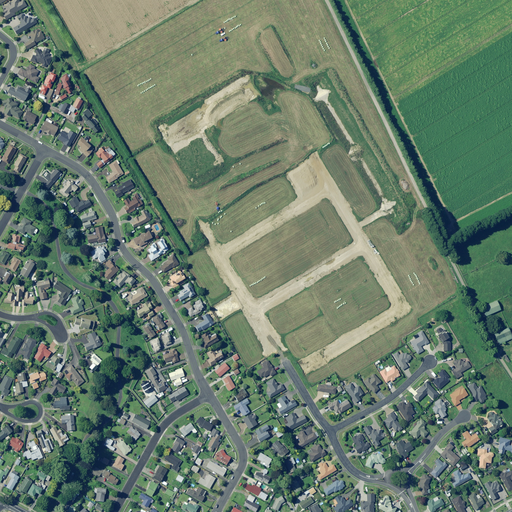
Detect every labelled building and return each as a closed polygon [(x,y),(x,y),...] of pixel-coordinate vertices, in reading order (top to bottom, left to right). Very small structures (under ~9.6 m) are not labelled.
[(21,0),(20,1),(19,0),(18,0),(13,0),(12,2),(10,1),(2,5),(2,9),(4,13),(3,14),(6,20),(15,15),(14,13),(26,6),(22,0),(21,0)] [(23,16),(22,13),(17,16),(21,23),(13,28),(17,35),(37,23),(34,18),(32,19),(30,16),(27,18),(25,15),(23,16)] [(36,29),(26,34),(29,40),(28,40),(29,41),(24,44),(27,49),(35,45),(35,43),(44,38),(40,30),(38,32),(36,29)] [(48,56),(49,54),(43,51),(41,53),(38,48),(34,51),(36,53),(34,54),(33,55),(30,61),(36,63),(37,62),(42,64),(41,66),(46,68),(51,58),(48,56)] [(29,64),(27,68),(22,65),(21,68),(17,74),(23,78),(24,77),(36,83),(42,72),(34,68),(34,67),(29,64)] [(39,91),(46,94),(48,91),(46,91),(48,88),(50,89),(56,75),(50,72),(45,81),(48,82),(46,86),(42,84),(39,91)] [(69,79),(66,74),(59,78),(61,81),(59,83),(54,94),(58,95),(62,86),(62,85),(68,95),(72,92),(70,88),(71,87),(67,80),(69,79)] [(25,89),(18,85),(16,89),(13,87),(12,88),(10,87),(7,93),(14,96),(14,94),(25,100),(30,90),(26,88),(25,89)] [(72,106),(64,102),(63,105),(60,103),(57,110),(66,115),(68,110),(73,113),(75,108),(78,110),(82,101),(80,100),(81,98),(78,97),(77,99),(77,98),(72,106)] [(11,101),(10,98),(1,101),(5,110),(3,113),(9,117),(11,114),(19,119),(23,112),(20,110),(20,109),(16,106),(17,104),(11,101)] [(91,115),(92,115),(87,109),(83,112),(85,114),(81,117),(84,121),(83,122),(90,130),(92,128),(95,133),(100,129),(96,125),(97,124),(95,120),(94,121),(92,119),(93,118),(91,115)] [(36,116),(25,111),(23,117),(22,120),(33,124),(36,116)] [(51,135),(54,137),(57,131),(56,131),(58,127),(51,124),(52,122),(46,119),(41,129),(45,131),(44,132),(50,136),(51,135)] [(70,131),(70,130),(65,127),(63,131),(62,130),(57,139),(64,143),(63,144),(69,147),(76,134),(70,131)] [(94,148),(82,137),(80,139),(81,140),(77,144),(81,147),(77,152),(85,159),(92,152),(91,151),(94,148)] [(13,145),(10,143),(1,160),(7,164),(16,148),(13,146),(13,145)] [(104,151),(101,148),(94,153),(101,161),(96,165),(99,168),(113,157),(112,156),(115,154),(111,150),(108,153),(105,150),(104,151)] [(26,157),(20,154),(14,165),(15,166),(13,170),(18,173),(26,157)] [(117,178),(124,174),(118,165),(119,164),(117,160),(112,163),(108,165),(113,172),(110,174),(110,175),(105,178),(109,184),(117,178)] [(61,174),(55,169),(49,176),(47,174),(44,178),(47,181),(43,185),(48,189),(61,174)] [(67,182),(65,180),(62,183),(65,185),(61,191),(68,196),(69,194),(68,194),(70,191),(71,192),(72,190),(74,192),(78,187),(68,180),(67,182)] [(133,187),(129,180),(122,184),(122,185),(117,187),(118,190),(114,192),(117,198),(122,195),(122,194),(133,187)] [(143,204),(136,193),(132,196),(134,200),(131,202),(128,198),(125,200),(127,203),(125,205),(127,207),(124,209),(127,213),(129,212),(129,213),(135,210),(135,209),(143,204)] [(79,202),(75,196),(72,198),(74,200),(68,202),(72,209),(74,207),(77,212),(85,208),(86,208),(91,205),(88,199),(84,202),(83,200),(79,202)] [(141,212),(142,215),(138,217),(137,216),(133,218),(135,221),(131,223),(134,228),(136,226),(138,229),(140,228),(139,226),(150,220),(144,210),(141,212)] [(96,219),(93,211),(80,216),(84,229),(91,226),(89,221),(96,219)] [(36,228),(22,220),(16,231),(24,235),(25,232),(27,233),(26,235),(30,237),(36,228)] [(105,242),(102,226),(94,228),(96,234),(87,236),(88,243),(98,241),(98,243),(105,242)] [(152,238),(148,231),(139,235),(139,236),(133,240),(136,246),(138,244),(140,247),(147,243),(146,240),(152,238)] [(20,236),(12,235),(12,238),(13,238),(12,242),(19,243),(20,236)] [(165,252),(168,249),(164,242),(165,241),(163,239),(162,240),(161,238),(159,240),(159,241),(157,242),(161,248),(157,250),(156,248),(157,247),(156,246),(154,243),(150,246),(151,248),(148,250),(150,254),(148,256),(151,261),(165,252)] [(105,259),(103,256),(105,254),(104,253),(107,252),(104,248),(101,250),(99,247),(90,252),(93,256),(92,257),(94,259),(97,257),(100,263),(105,259)] [(9,254),(2,250),(0,255),(0,263),(3,265),(9,254)] [(179,264),(173,255),(167,258),(168,260),(163,263),(164,264),(160,267),(163,273),(172,267),(172,268),(179,264)] [(11,263),(8,269),(14,272),(21,261),(13,257),(10,263),(11,263)] [(34,264),(28,260),(20,274),(26,278),(34,264)] [(114,266),(109,260),(105,264),(109,268),(104,272),(105,273),(103,275),(108,280),(119,270),(115,265),(114,266)] [(185,278),(180,270),(169,277),(171,280),(170,280),(173,284),(171,285),(173,288),(178,285),(177,283),(185,278)] [(10,273),(6,271),(3,276),(5,277),(3,281),(8,283),(12,276),(9,275),(10,273)] [(129,276),(125,272),(122,275),(120,274),(117,277),(118,279),(117,280),(116,279),(113,282),(119,288),(125,282),(130,286),(134,282),(128,276),(129,276)] [(48,280),(38,283),(36,283),(40,300),(47,298),(45,292),(44,292),(44,290),(48,289),(48,288),(50,287),(48,280)] [(57,302),(63,306),(66,301),(68,302),(72,295),(69,294),(71,290),(57,281),(53,288),(61,293),(59,296),(60,297),(57,302)] [(195,295),(188,283),(183,286),(184,289),(179,292),(180,294),(177,295),(181,301),(189,296),(190,298),(195,295)] [(16,300),(16,302),(20,302),(20,297),(22,297),(22,290),(24,290),(24,286),(15,286),(15,289),(16,289),(16,296),(17,296),(16,300)] [(139,301),(148,296),(145,290),(143,290),(142,287),(135,291),(135,290),(130,293),(131,295),(129,295),(128,293),(124,296),(125,298),(125,299),(127,302),(129,301),(131,306),(139,302),(139,301)] [(16,302),(16,300),(14,300),(14,294),(7,293),(7,298),(4,298),(4,304),(11,304),(11,306),(16,306),(16,302)] [(33,293),(25,293),(25,297),(24,296),(24,300),(22,300),(21,306),(26,306),(26,301),(33,301),(33,293)] [(72,315),(83,310),(83,309),(84,308),(82,304),(83,304),(81,299),(79,300),(78,296),(70,299),(74,307),(69,309),(72,315)] [(200,312),(206,309),(204,305),(205,304),(204,301),(203,301),(202,299),(201,300),(194,302),(195,304),(192,306),(193,307),(185,310),(188,318),(198,313),(197,311),(199,310),(200,312)] [(500,310),(496,301),(482,307),(486,316),(500,310)] [(152,308),(150,303),(148,304),(147,302),(142,304),(144,307),(136,311),(140,317),(147,313),(149,317),(154,315),(150,309),(152,308)] [(166,324),(159,313),(151,318),(158,329),(157,329),(158,331),(165,326),(164,325),(166,324)] [(203,330),(215,323),(211,316),(209,317),(207,313),(202,317),(204,321),(195,326),(198,332),(202,330),(203,330)] [(76,318),(74,326),(88,330),(89,328),(92,329),(94,322),(82,318),(81,320),(76,318)] [(155,335),(148,324),(143,328),(149,339),(155,335)] [(443,344),(443,351),(451,351),(450,344),(448,339),(449,338),(444,330),(442,331),(440,327),(435,330),(438,336),(442,342),(443,344)] [(499,345),(511,338),(511,335),(509,328),(494,334),(499,345)] [(209,334),(208,331),(201,336),(205,342),(202,344),(205,348),(218,340),(214,334),(210,336),(209,334)] [(429,342),(422,331),(417,334),(419,337),(410,342),(417,354),(423,351),(420,346),(424,344),(425,345),(429,342)] [(97,337),(94,332),(87,335),(90,342),(84,345),(87,351),(100,346),(98,342),(100,341),(98,336),(97,337)] [(171,340),(168,332),(163,334),(164,335),(161,336),(165,346),(171,343),(170,341),(171,340)] [(22,340),(15,336),(13,340),(12,339),(7,348),(4,346),(0,353),(10,358),(13,353),(14,354),(22,340)] [(33,348),(35,349),(37,344),(35,343),(36,341),(29,338),(26,344),(25,343),(22,350),(25,352),(23,357),(28,360),(33,348)] [(161,346),(157,338),(150,341),(155,352),(161,349),(160,347),(161,346)] [(47,347),(41,343),(36,351),(38,351),(34,358),(40,362),(44,356),(47,358),(51,352),(46,349),(47,347)] [(163,355),(165,363),(169,361),(170,364),(173,363),(179,361),(177,356),(178,356),(177,351),(176,352),(175,349),(169,350),(170,353),(163,355)] [(215,355),(212,350),(206,353),(210,359),(207,360),(211,366),(215,364),(214,363),(224,357),(221,352),(215,355)] [(407,355),(406,353),(404,354),(403,353),(399,355),(397,352),(393,355),(402,370),(408,367),(406,363),(412,359),(409,355),(407,355)] [(101,361),(94,354),(91,357),(92,358),(90,360),(93,363),(89,368),(93,371),(97,367),(96,367),(101,361)] [(61,359),(53,355),(50,361),(48,360),(45,366),(53,370),(54,368),(56,369),(55,371),(59,373),(63,366),(58,363),(61,359)] [(462,361),(461,359),(458,361),(457,360),(453,362),(456,368),(451,371),(456,379),(462,376),(460,373),(471,367),(467,361),(464,363),(463,360),(462,361)] [(275,373),(268,360),(261,364),(263,368),(257,372),(260,378),(263,376),(264,378),(269,374),(270,376),(275,373)] [(229,368),(224,363),(215,372),(219,377),(229,368)] [(84,381),(71,365),(65,369),(65,370),(63,371),(65,374),(64,375),(69,381),(71,379),(77,387),(84,381)] [(401,376),(394,365),(391,368),(392,369),(387,372),(385,369),(379,372),(386,383),(390,380),(391,382),(395,380),(394,379),(398,377),(401,376)] [(166,392),(170,390),(168,386),(167,387),(164,381),(161,383),(152,367),(145,371),(154,388),(156,386),(160,393),(165,390),(166,392)] [(184,376),(181,368),(175,371),(175,372),(168,374),(171,381),(174,380),(176,386),(182,384),(180,378),(184,376)] [(432,382),(439,390),(449,381),(450,380),(448,377),(442,370),(437,374),(440,378),(438,379),(437,378),(432,382)] [(38,374),(37,371),(35,372),(34,371),(32,372),(32,373),(29,375),(30,378),(28,379),(30,384),(31,384),(34,389),(38,387),(35,380),(39,378),(40,381),(47,379),(44,372),(38,374)] [(26,380),(24,373),(18,374),(19,377),(17,377),(18,383),(14,384),(16,394),(23,392),(22,387),(28,386),(26,380)] [(380,381),(373,374),(370,377),(371,378),(370,380),(368,378),(363,382),(374,393),(379,389),(375,386),(380,381)] [(235,387),(229,376),(223,380),(225,384),(225,385),(228,391),(235,387)] [(12,381),(5,377),(0,387),(0,391),(2,392),(1,394),(6,397),(9,391),(7,390),(12,381)] [(54,396),(56,391),(60,394),(61,392),(63,393),(66,388),(58,384),(59,382),(54,378),(50,385),(53,386),(49,393),(54,396)] [(277,386),(273,379),(266,383),(270,391),(266,393),(269,398),(284,389),(281,384),(277,386)] [(144,382),(143,380),(140,382),(145,391),(151,388),(147,381),(144,382)] [(438,395),(426,382),(416,391),(418,393),(413,398),(418,402),(426,394),(433,400),(438,395)] [(354,389),(351,383),(344,388),(355,404),(360,400),(358,397),(363,394),(358,386),(354,389)] [(478,399),(481,404),(484,401),(482,398),(486,396),(481,386),(477,388),(474,383),(468,386),(472,394),(471,400),(477,402),(478,399)] [(332,386),(323,384),(323,386),(318,384),(317,391),(324,392),(323,394),(329,395),(329,393),(335,395),(337,386),(333,385),(332,386)] [(188,394),(184,387),(168,397),(172,402),(176,399),(177,401),(188,394)] [(468,395),(464,388),(461,390),(460,389),(449,395),(452,400),(451,400),(455,406),(460,403),(459,401),(468,395)] [(247,396),(243,389),(239,392),(240,393),(234,396),(238,402),(247,396)] [(157,400),(153,395),(143,402),(148,408),(157,400)] [(288,403),(284,395),(277,400),(281,407),(277,409),(281,415),(297,405),(293,400),(288,403)] [(52,408),(60,407),(60,411),(72,410),(71,397),(60,398),(60,401),(51,402),(52,408)] [(249,403),(246,398),(233,406),(236,411),(239,410),(242,416),(249,412),(245,405),(249,403)] [(443,404),(440,399),(434,403),(436,406),(432,408),(436,414),(438,413),(441,418),(446,415),(443,411),(446,409),(444,406),(445,406),(443,403),(443,404)] [(351,407),(347,400),(340,404),(337,400),(327,405),(330,411),(333,409),(336,415),(351,407)] [(405,405),(402,402),(396,406),(407,423),(410,421),(409,421),(413,419),(411,416),(414,413),(411,408),(412,407),(409,403),(405,405)] [(395,417),(392,412),(387,416),(388,418),(383,421),(388,429),(391,426),(395,432),(397,430),(398,432),(402,429),(394,418),(395,417)] [(493,415),(492,412),(487,414),(489,417),(487,418),(492,427),(488,429),(492,435),(499,431),(497,428),(502,426),(498,419),(499,419),(495,413),(493,415)] [(256,418),(253,413),(242,419),(248,430),(257,425),(254,419),(256,418)] [(303,415),(297,418),(296,415),(295,416),(293,413),(289,415),(290,415),(285,418),(288,423),(285,425),(288,431),(307,421),(303,415)] [(71,415),(71,414),(67,414),(67,415),(61,416),(61,424),(66,423),(67,431),(75,430),(73,415),(71,415)] [(150,423),(135,414),(132,421),(146,429),(150,423)] [(199,417),(195,424),(208,432),(212,426),(199,417)] [(416,423),(412,426),(414,428),(409,433),(416,439),(420,434),(424,438),(428,433),(424,430),(424,426),(426,424),(420,419),(416,423)] [(195,430),(190,423),(185,427),(184,425),(179,429),(184,436),(191,431),(192,432),(195,430)] [(4,438),(8,435),(13,431),(8,425),(2,430),(0,432),(0,440),(1,441),(4,438)] [(371,430),(368,426),(363,429),(367,436),(368,435),(372,441),(371,441),(373,444),(374,444),(375,447),(380,444),(378,441),(386,436),(382,429),(379,431),(378,429),(375,430),(374,429),(371,430)] [(57,431),(55,427),(50,430),(56,441),(57,441),(60,447),(65,444),(63,442),(68,439),(65,434),(63,435),(60,430),(57,431)] [(136,432),(130,428),(127,433),(132,437),(131,437),(135,440),(140,434),(136,431),(136,432)] [(219,431),(213,428),(210,435),(213,436),(207,446),(209,447),(208,450),(212,452),(214,447),(216,448),(219,442),(218,442),(222,433),(219,431)] [(266,431),(263,433),(261,434),(258,429),(255,432),(257,436),(256,437),(260,442),(269,436),(266,431)] [(306,437),(302,429),(297,432),(299,434),(296,436),(300,442),(296,445),(298,449),(319,437),(316,431),(314,433),(306,437)] [(471,436),(467,431),(462,434),(465,440),(461,443),(464,448),(466,447),(467,448),(480,440),(475,433),(471,436)] [(363,439),(359,432),(353,435),(354,437),(351,439),(355,446),(354,447),(358,454),(362,451),(362,452),(368,449),(367,448),(369,446),(367,441),(364,443),(362,440),(363,439)] [(47,451),(48,453),(51,452),(50,450),(53,449),(48,438),(45,440),(43,436),(40,438),(45,452),(47,451)] [(24,443),(13,437),(8,445),(15,448),(14,450),(18,453),(24,443)] [(113,441),(108,438),(103,445),(113,451),(115,448),(110,446),(113,441)] [(184,443),(177,438),(173,444),(174,444),(171,450),(180,455),(184,449),(181,448),(184,443)] [(510,440),(500,438),(499,441),(500,441),(498,449),(499,450),(498,453),(503,454),(505,450),(510,451),(511,454),(511,452),(511,444),(510,446),(509,445),(510,440)] [(122,441),(120,439),(116,442),(118,444),(117,445),(124,455),(132,450),(128,445),(127,446),(123,441),(122,441)] [(288,453),(278,440),(271,445),(281,458),(288,453)] [(29,450),(22,453),(23,456),(25,455),(27,459),(31,458),(32,460),(37,458),(38,459),(42,458),(37,445),(36,445),(35,444),(34,444),(33,441),(28,443),(29,447),(30,447),(32,452),(30,453),(29,450)] [(404,445),(402,441),(394,445),(398,451),(397,452),(402,460),(408,456),(406,454),(413,449),(408,442),(407,443),(404,445)] [(453,446),(449,443),(440,455),(445,459),(446,458),(450,461),(448,463),(453,467),(459,458),(449,451),(453,446)] [(320,447),(318,444),(310,449),(312,452),(308,454),(310,457),(309,458),(311,462),(320,457),(321,458),(326,455),(321,447),(320,447)] [(191,457),(195,459),(200,451),(199,451),(200,448),(195,445),(192,452),(194,453),(191,457)] [(229,460),(231,457),(226,454),(223,448),(215,454),(217,457),(216,459),(228,466),(230,461),(229,460)] [(487,450),(478,449),(477,456),(480,456),(479,468),(485,469),(486,463),(491,463),(491,457),(493,457),(493,453),(486,452),(487,450)] [(181,461),(168,453),(164,459),(173,465),(171,469),(176,472),(179,468),(177,467),(181,461)] [(260,463),(269,468),(270,466),(269,465),(272,459),(260,453),(257,459),(261,461),(260,463)] [(371,468),(373,463),(374,464),(375,462),(378,464),(378,462),(383,464),(385,460),(382,459),(381,455),(376,453),(376,455),(372,454),(370,457),(369,456),(365,466),(371,468)] [(124,459),(118,456),(113,466),(121,471),(124,465),(121,464),(124,459)] [(103,459),(99,457),(98,460),(107,465),(109,461),(104,458),(103,459)] [(295,463),(292,457),(284,461),(290,473),(296,470),(293,464),(295,463)] [(430,474),(438,481),(440,479),(437,477),(447,465),(443,462),(443,463),(437,458),(434,462),(436,464),(435,465),(436,466),(430,474)] [(222,476),(226,469),(222,467),(222,468),(210,461),(206,467),(222,476)] [(328,468),(325,463),(323,464),(322,462),(317,464),(320,468),(319,471),(321,474),(317,476),(320,480),(336,470),(333,465),(328,468)] [(108,479),(107,481),(111,483),(110,485),(114,487),(119,479),(110,474),(110,473),(101,468),(100,470),(95,467),(92,474),(95,475),(99,477),(100,475),(108,479)] [(9,470),(5,468),(3,472),(0,469),(0,481),(4,475),(6,476),(9,470)] [(270,478),(264,475),(265,474),(266,474),(268,471),(264,468),(262,472),(264,473),(262,475),(256,472),(253,477),(262,482),(263,481),(267,483),(270,478)] [(11,490),(19,477),(17,476),(18,474),(12,470),(9,476),(11,478),(6,487),(11,490)] [(461,476),(458,470),(452,473),(454,476),(453,477),(455,482),(452,484),(454,488),(471,478),(468,473),(464,475),(464,474),(461,476)] [(163,476),(156,471),(152,478),(160,482),(163,476)] [(511,483),(510,481),(511,480),(511,479),(511,474),(510,471),(506,473),(506,472),(503,474),(502,472),(498,474),(508,492),(511,489),(511,483)] [(215,479),(205,472),(201,478),(198,483),(209,489),(215,479)] [(420,480),(419,482),(419,486),(421,496),(431,493),(428,484),(429,482),(428,481),(430,479),(423,474),(419,479),(420,480)] [(32,481),(26,477),(17,491),(22,494),(23,492),(25,493),(32,481)] [(299,485),(301,484),(299,481),(297,482),(296,479),(290,483),(295,493),(301,490),(299,485)] [(338,490),(339,491),(343,488),(342,488),(344,486),(341,480),(339,481),(338,480),(327,486),(328,487),(323,490),(326,496),(333,491),(334,493),(338,490)] [(159,486),(151,481),(145,493),(151,496),(156,488),(158,489),(159,486)] [(498,492),(501,490),(499,485),(496,486),(495,483),(494,484),(493,483),(491,484),(490,482),(484,485),(492,500),(498,497),(495,492),(497,491),(498,492)] [(42,489),(32,484),(27,493),(33,497),(35,493),(39,495),(42,489)] [(251,486),(247,484),(244,489),(265,500),(267,495),(260,491),(261,489),(253,484),(251,486)] [(106,489),(97,488),(95,501),(103,502),(104,496),(105,496),(106,489)] [(206,492),(198,488),(196,493),(188,489),(186,493),(202,502),(205,497),(203,496),(206,492)] [(448,497),(453,494),(451,491),(452,490),(451,488),(444,492),(448,497)] [(175,493),(167,489),(165,493),(172,497),(175,493)] [(255,498),(245,492),(243,495),(248,497),(243,506),(254,511),(255,511),(259,506),(252,502),(255,498)] [(154,500),(141,493),(138,498),(143,501),(141,504),(147,508),(150,502),(152,503),(154,500)] [(477,499),(474,493),(468,496),(473,505),(472,505),(475,510),(482,507),(481,505),(484,503),(481,498),(477,499)] [(373,511),(373,494),(367,494),(367,502),(360,502),(360,511),(364,511),(373,511)] [(334,498),(337,504),(335,505),(335,504),(332,505),(335,511),(341,511),(342,511),(349,509),(348,508),(353,505),(350,499),(343,503),(339,495),(334,498)] [(382,501),(380,500),(379,502),(381,503),(380,504),(379,503),(378,505),(379,506),(378,508),(385,511),(394,511),(396,508),(390,505),(391,503),(390,502),(391,501),(388,499),(389,497),(385,495),(382,501)] [(285,501),(281,496),(276,499),(272,508),(277,511),(281,504),(285,501)] [(465,508),(459,496),(451,500),(457,511),(465,511),(464,509),(465,508)] [(197,501),(189,497),(188,500),(190,501),(189,503),(185,501),(181,508),(185,510),(185,509),(190,511),(189,511),(195,511),(198,507),(195,505),(197,501)] [(313,502),(309,497),(299,504),(302,509),(313,502)] [(444,504),(441,499),(434,502),(432,499),(426,502),(428,505),(427,506),(429,511),(432,511),(436,510),(435,509),(444,504)]
